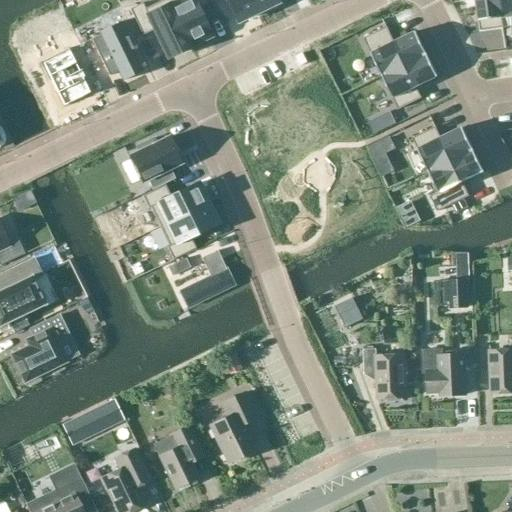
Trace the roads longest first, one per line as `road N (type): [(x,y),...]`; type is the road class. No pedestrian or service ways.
road 1 (residential): [(357,475),(189,87)]
road 2 (residential): [(189,87),(0,177)]
road 3 (residential): [(374,0),(189,87)]
road 4 (tertiary): [(511,460),(401,464),(357,475)]
